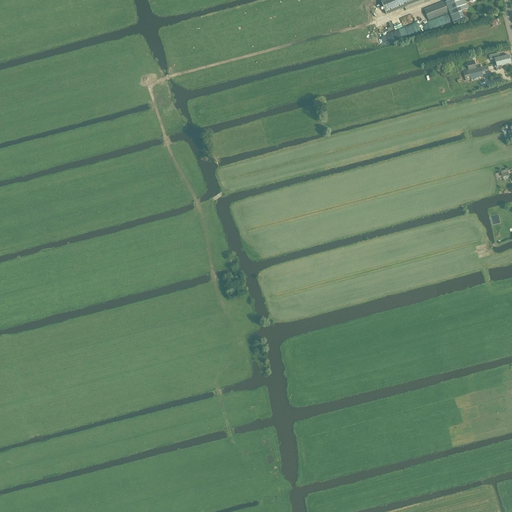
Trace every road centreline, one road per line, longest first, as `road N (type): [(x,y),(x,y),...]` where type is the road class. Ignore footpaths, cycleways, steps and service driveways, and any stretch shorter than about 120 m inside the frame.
road 1 (track): [(258,511),(263,500),(233,449),(217,386),(236,349),(200,208),(171,154),(151,84),(439,0)]
road 2 (track): [(511,96),(241,174),(200,208)]
